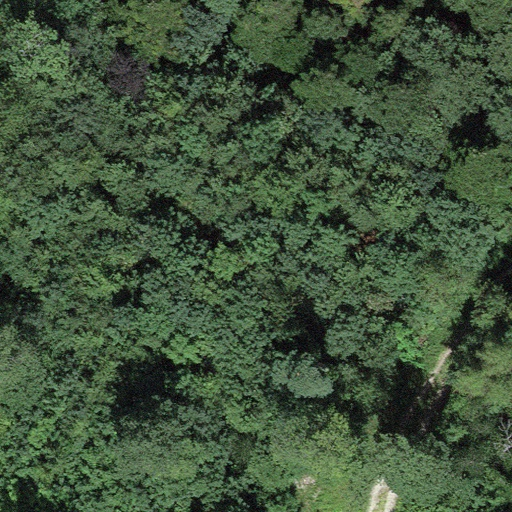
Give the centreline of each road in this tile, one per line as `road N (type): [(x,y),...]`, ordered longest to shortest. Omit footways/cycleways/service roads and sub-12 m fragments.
road 1 (track): [(257,0),(0,307)]
road 2 (track): [(377,511),(441,344),(511,250)]
